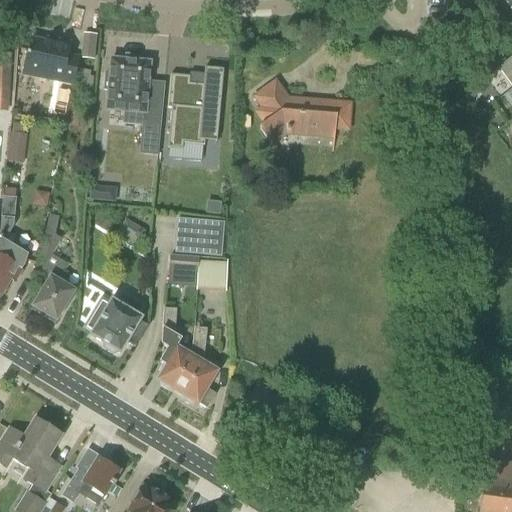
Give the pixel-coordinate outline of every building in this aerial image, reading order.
[(96,36),(82,34),(80,58),(93,60),(96,36)] [(69,46),(52,42),(51,46),(29,41),(23,70),(54,76),(53,81),(73,85),(78,61),(66,58),(69,46)] [(10,55),(0,54),(0,112),(7,113),(10,55)] [(511,59),(497,71),(511,91),(511,90),(511,59)] [(106,111),(122,113),(143,115),(142,127),(159,128),(162,96),(151,95),(152,84),(147,83),(149,64),(110,60),(109,74),(105,73),(103,92),(108,92),(106,111)] [(188,78),(168,76),(165,109),(169,109),(166,149),(180,151),(181,145),(202,147),(204,128),(210,128),(211,113),(217,113),(221,71),(203,69),(201,87),(187,85),(188,78)] [(287,137),(287,132),(304,134),(304,139),(334,141),(335,126),(348,127),(349,105),(287,100),(275,83),(253,99),(261,110),(255,114),(263,125),(259,129),(272,148),(287,137)] [(27,135),(11,133),(7,162),(23,164),(27,135)] [(88,201),(115,204),(116,190),(90,187),(88,201)] [(22,268),(26,258),(2,243),(12,229),(15,199),(2,198),(0,216),(0,295),(9,281),(13,283),(22,268)] [(70,242),(62,237),(61,240),(54,236),(58,218),(48,216),(39,258),(46,262),(40,274),(48,279),(42,290),(43,290),(32,308),(55,322),(72,292),(59,284),(65,274),(62,271),(66,264),(59,260),(70,242)] [(224,224),(206,223),(203,257),(221,259),(224,224)] [(195,293),(196,293),(198,263),(197,263),(197,259),(169,256),(167,271),(196,273),(195,293)] [(198,263),(196,293),(225,294),(227,264),(198,263)] [(103,355),(112,361),(116,359),(119,360),(125,349),(134,354),(147,333),(138,328),(139,326),(110,308),(109,311),(100,305),(89,325),(97,330),(90,343),(103,351),(103,355)] [(171,389),(173,390),(191,360),(188,358),(175,350),(180,341),(174,337),(176,311),(164,310),(161,346),(168,350),(159,363),(162,365),(159,370),(163,373),(158,382),(161,383),(161,386),(168,391),(171,389)] [(191,360),(173,390),(183,397),(183,400),(191,405),(193,403),(195,404),(196,404),(205,410),(213,396),(204,391),(214,374),(201,366),(203,360),(202,360),(206,331),(193,329),(191,354),(188,358),(191,360)] [(464,438),(492,442),(498,402),(470,398),(464,438)] [(13,511),(41,511),(49,500),(48,500),(50,496),(43,491),(57,469),(43,460),(58,438),(33,422),(22,440),(8,431),(0,443),(0,467),(5,470),(11,461),(28,472),(23,481),(31,486),(27,493),(25,492),(13,511)] [(86,477),(77,471),(61,498),(71,505),(73,502),(80,506),(90,490),(102,498),(117,474),(96,461),(86,477)] [(511,511),(511,467),(487,464),(479,511),(511,511)] [(164,500),(160,501),(153,497),(152,492),(146,488),(141,490),(127,511),(168,511),(171,507),(170,503),(164,500)] [(49,500),(41,511),(42,511),(44,509),(47,511),(63,511),(65,510),(49,500)]
